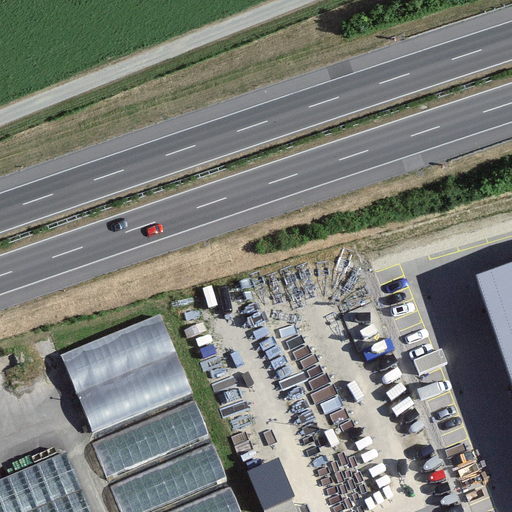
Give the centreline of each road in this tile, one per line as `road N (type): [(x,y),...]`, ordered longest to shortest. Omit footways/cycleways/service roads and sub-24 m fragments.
road 1 (motorway): [(0,275),(511,103)]
road 2 (motorway): [(511,40),(0,212)]
road 3 (track): [(0,118),(300,0)]
road 4 (unknown): [(511,464),(452,285),(463,272),(511,256)]
